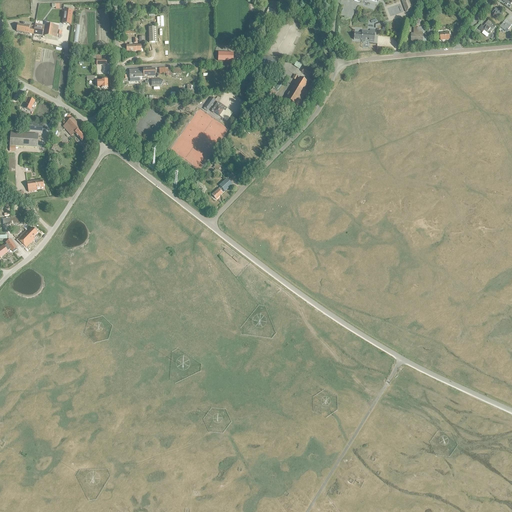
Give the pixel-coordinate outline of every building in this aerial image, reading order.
[(405,10),(406,13),(410,11),(412,11),(408,0),(405,0),(402,1),(405,10)] [(495,15),(493,16),(496,19),(498,17),(500,19),(503,14),(496,9),(492,13),(495,15)] [(64,15),(63,23),(70,24),(72,16),(64,15)] [(506,20),(500,27),(504,31),(506,28),(508,30),(511,25),(506,20)] [(482,25),(478,30),(483,33),(484,31),(487,33),(489,35),(491,33),(491,32),(494,28),(495,26),(492,24),(491,26),(487,23),(484,27),(482,25)] [(44,36),(56,38),(58,26),(46,24),(44,36)] [(28,34),(33,35),(34,27),(30,26),(30,27),(17,25),(16,32),(28,34)] [(34,27),(33,35),(40,36),(43,36),(44,26),(35,25),(35,27),(34,27)] [(149,28),(149,43),(155,43),(157,43),(157,28),(149,28)] [(353,40),(361,41),(374,42),(375,30),(369,30),(369,32),(362,31),(361,34),(354,33),(353,40)] [(440,34),(441,41),(450,40),(449,32),(445,32),(446,34),(440,34)] [(423,34),(411,34),(411,42),(423,42),(426,42),(426,37),(423,37),(423,34)] [(126,46),(126,52),(136,52),(141,51),(141,45),(132,46),(132,44),(129,44),(129,46),(126,46)] [(262,57),(261,65),(276,67),(277,59),(262,57)] [(299,64),(289,57),(286,61),(290,64),(299,70),(302,65),(299,63),(299,64)] [(129,70),(130,78),(137,78),(137,79),(139,79),(139,78),(142,78),(142,79),(147,79),(147,77),(155,77),(155,69),(129,70)] [(101,81),(97,81),(97,87),(101,87),(101,89),(108,88),(107,78),(101,78),(101,81)] [(302,92),(307,83),(299,78),(294,86),(293,86),(283,102),(291,107),(295,109),(304,96),(308,98),(309,96),(305,94),(302,92)] [(187,85),(187,93),(198,93),(198,85),(187,85)] [(273,97),(270,101),(275,104),(277,101),(273,98),(280,88),(275,85),(268,95),(273,97)] [(24,108),(30,111),(35,101),(29,99),(25,97),(23,102),(26,104),(24,108)] [(204,107),(208,110),(215,101),(211,98),(204,107)] [(217,102),(211,112),(213,114),(214,113),(219,116),(227,122),(233,113),(227,109),(217,102)] [(64,125),(63,127),(71,136),(74,133),(81,141),(86,137),(79,129),(81,128),(69,115),(63,120),(65,122),(63,124),(64,125)] [(9,146),(9,151),(15,152),(16,147),(37,148),(38,135),(10,133),(9,146)] [(49,150),(54,152),(58,143),(54,141),(49,150)] [(220,187),(212,195),(216,200),(232,185),(226,179),(219,186),(220,187)] [(36,189),(44,188),(43,181),(27,183),(28,192),(37,191),(36,189)] [(11,217),(11,219),(3,219),(3,225),(21,223),(20,221),(23,221),(22,218),(20,218),(20,216),(11,217)] [(18,236),(16,238),(18,240),(26,248),(34,239),(33,238),(37,234),(32,228),(27,233),(26,232),(20,238),(18,236)] [(7,244),(4,247),(7,252),(11,249),(12,251),(13,253),(17,250),(15,249),(16,248),(10,240),(6,243),(7,244)]
